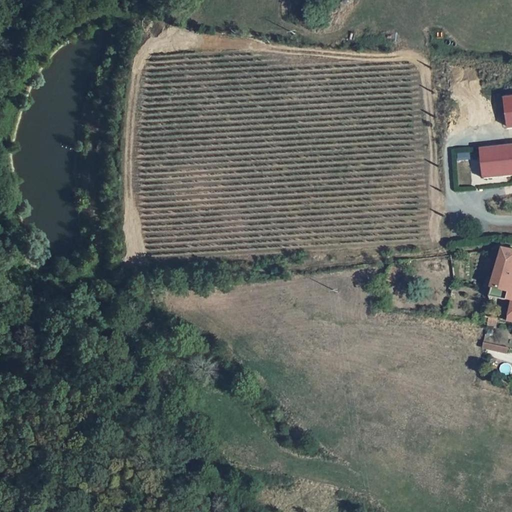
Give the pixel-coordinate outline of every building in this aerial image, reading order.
[(511,145),(481,149),(484,179),(511,175),(511,145)] [(511,253),(501,251),(493,281),(490,292),(488,299),(503,303),(511,301),(507,323),(511,324),(511,253)] [(401,268),(391,264),(387,276),(397,279),(401,268)] [(493,281),(486,278),(482,290),(490,292),(493,281)] [(496,322),(488,321),(487,327),(495,329),(496,322)] [(508,348),(484,343),(483,348),(507,353),(508,348)]
